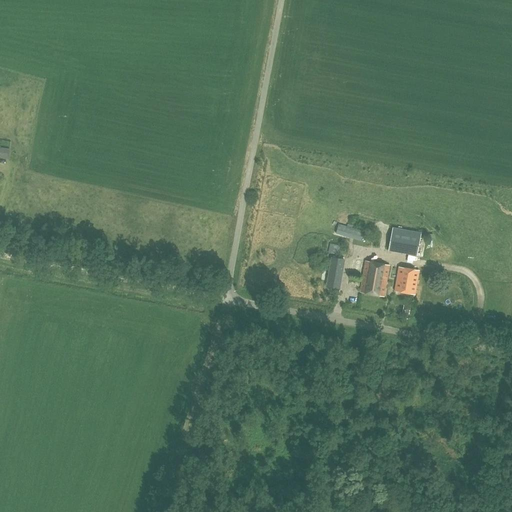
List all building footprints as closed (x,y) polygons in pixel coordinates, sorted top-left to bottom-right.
[(0,157),(9,159),(10,148),(0,147),(0,157)] [(336,234),(361,241),(364,231),(339,224),(336,234)] [(395,228),(391,251),(420,256),(424,233),(395,228)] [(412,262),(413,256),(400,253),(398,259),(412,262)] [(344,260),(332,257),(327,286),(339,288),(344,260)] [(360,292),(384,296),(389,265),(365,261),(360,292)] [(395,291),(415,294),(419,271),(399,267),(395,291)]
